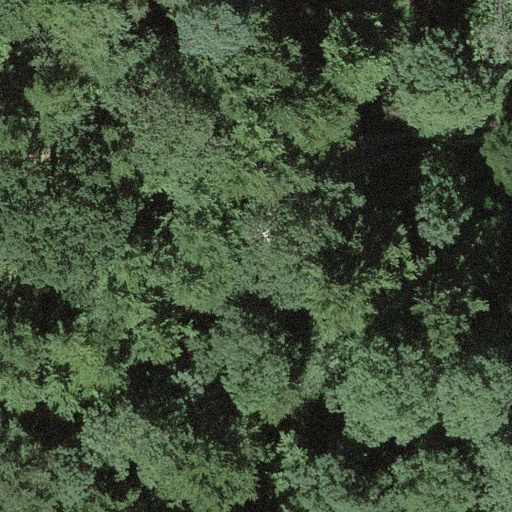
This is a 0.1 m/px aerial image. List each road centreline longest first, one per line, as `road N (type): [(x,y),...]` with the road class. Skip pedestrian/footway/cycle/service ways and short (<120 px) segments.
road 1 (track): [(370,0),(324,151),(270,228),(224,273),(173,306),(0,372)]
road 2 (track): [(324,151),(511,129)]
